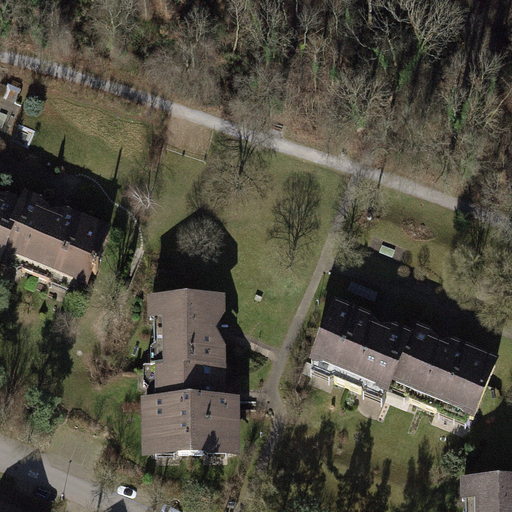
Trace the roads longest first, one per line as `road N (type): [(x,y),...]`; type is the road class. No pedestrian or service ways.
road 1 (track): [(0,56),(511,226)]
road 2 (residential): [(123,511),(0,457)]
